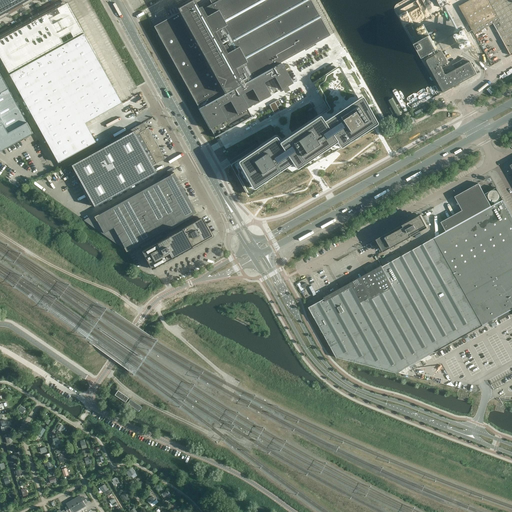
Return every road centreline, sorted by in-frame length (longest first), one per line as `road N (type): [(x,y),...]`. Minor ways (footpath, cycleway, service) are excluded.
road 1 (tertiary): [(253,259),(311,357),(334,380),(470,439)]
road 2 (tertiary): [(474,429),(343,380),(322,360),(272,270)]
road 3 (tertiary): [(473,123),(254,244)]
road 4 (tertiary): [(269,250),(479,133)]
road 5 (unclassified): [(293,511),(243,477),(122,423),(90,399)]
road 6 (unclassified): [(293,274),(496,162)]
road 7 (track): [(0,234),(144,314)]
road 8 (unclassified): [(90,399),(153,302),(190,282)]
road 9 (unclassified): [(230,218),(217,219),(156,108)]
